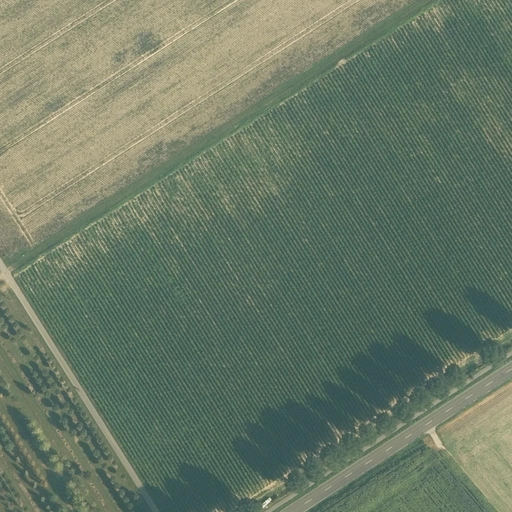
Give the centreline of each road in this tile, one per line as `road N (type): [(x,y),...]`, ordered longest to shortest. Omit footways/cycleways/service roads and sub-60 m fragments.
road 1 (track): [(156,511),(0,264)]
road 2 (tertiary): [(293,511),(511,370)]
